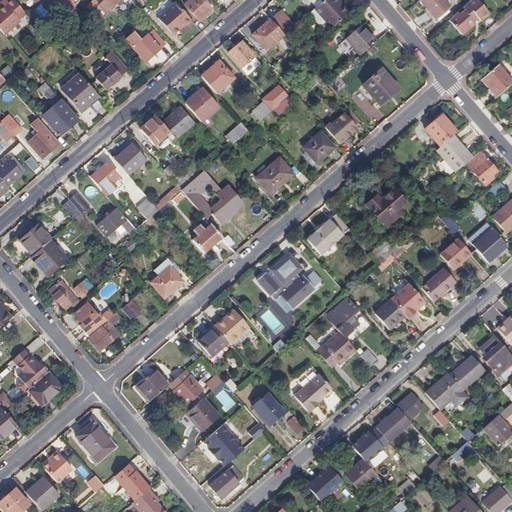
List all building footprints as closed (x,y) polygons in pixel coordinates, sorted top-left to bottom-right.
[(27,15),(13,0),(3,0),(3,1),(5,4),(0,8),(0,29),(4,34),(27,15)] [(54,0),(65,11),(78,0),(54,0)] [(98,4),(100,2),(97,0),(92,0),(81,11),(85,15),(87,13),(98,4)] [(101,0),(100,2),(98,4),(105,12),(106,13),(121,0),(124,3),(128,0),(101,0)] [(193,21),(174,0),(157,16),(173,34),(178,30),(181,27),(183,30),(193,21)] [(188,0),(184,4),(199,21),(212,10),(204,0),(188,0)] [(350,13),(337,0),(322,0),(315,7),(333,28),(350,13)] [(441,0),(418,0),(418,1),(435,20),(449,9),(441,0)] [(475,0),(470,0),(449,19),(463,35),(477,23),(475,21),(478,19),(481,22),(489,14),(475,0)] [(105,12),(98,4),(87,13),(94,22),(105,12)] [(281,9),(270,18),(284,33),(295,24),(281,9)] [(266,49),(284,33),(270,18),(270,17),(253,33),(266,49)] [(75,23),(61,36),(65,40),(73,33),(73,34),(80,28),(75,23)] [(361,55),(376,41),(363,26),(347,39),(361,55)] [(166,44),(153,30),(141,40),(134,33),(126,40),(145,62),(166,44)] [(254,57),(241,42),(228,53),(241,68),(254,57)] [(121,74),(127,69),(111,52),(105,57),(111,65),(96,79),(105,90),(121,75),(121,74)] [(200,76),(216,94),(234,78),(218,61),(200,76)] [(0,70),(0,72),(5,80),(13,74),(7,65),(0,70)] [(482,80),(498,97),(511,84),(511,80),(499,65),(482,80)] [(399,89),(383,70),(364,87),(380,105),(399,89)] [(98,96),(79,74),(61,89),(81,112),(98,96)] [(270,111),(271,111),(274,109),(279,104),(277,103),(285,96),(279,88),(270,95),(269,94),(261,100),(262,102),(270,111)] [(369,123),(380,117),(364,88),(353,94),(369,123)] [(186,104),(201,121),(218,106),(202,89),(186,104)] [(10,100),(11,92),(4,91),(2,99),(10,100)] [(60,101),(51,91),(45,97),(53,107),(60,101)] [(279,104),(274,109),(278,114),(289,105),(284,99),(279,104)] [(259,121),(270,111),(262,102),(251,111),(259,121)] [(69,125),(78,117),(65,103),(46,119),(59,134),(60,134),(62,136),(67,131),(70,133),(72,131),(70,129),(71,127),(69,125)] [(170,132),(175,138),(193,122),(180,108),(162,124),(170,132)] [(325,127),(340,144),(358,128),(345,113),(331,124),(329,123),(325,127)] [(454,135),(458,131),(442,114),(425,129),(440,147),(454,135)] [(170,132),(162,124),(156,116),(141,131),(155,146),(170,132)] [(9,117),(3,122),(15,136),(21,131),(9,117)] [(60,142),(38,117),(31,124),(36,129),(33,132),(36,135),(27,142),(42,158),(60,142)] [(15,136),(3,122),(0,124),(0,134),(7,142),(15,136)] [(234,144),(249,131),(241,122),(226,135),(234,144)] [(336,148),(321,131),(302,149),(317,164),(336,148)] [(440,147),(437,150),(455,171),(473,155),(454,135),(440,147)] [(114,160),(128,176),(146,160),(132,144),(114,160)] [(498,171),(480,151),(466,163),(484,183),(498,171)] [(0,167),(0,176),(8,186),(22,173),(17,167),(21,163),(14,155),(9,159),(5,155),(0,159),(0,162),(2,165),(0,167)] [(31,172),(38,168),(32,156),(25,160),(31,172)] [(269,195),(292,174),(278,158),(255,179),(269,195)] [(107,164),(91,178),(106,195),(116,187),(112,182),(119,176),(107,164)] [(174,182),(181,190),(196,177),(188,167),(172,180),(174,182)] [(399,173),(404,178),(410,173),(405,168),(399,173)] [(239,210),(237,208),(243,203),(233,191),(227,197),(204,170),(196,177),(181,190),(207,219),(212,215),(220,224),(230,214),(233,216),(239,210)] [(160,195),(174,182),(172,180),(165,171),(152,182),(155,187),(154,188),(160,195)] [(0,196),(10,188),(8,186),(0,176),(0,196)] [(489,190),(494,196),(505,186),(500,180),(489,190)] [(91,186),(83,191),(88,198),(95,192),(91,186)] [(381,222),(405,201),(394,188),(379,201),(375,196),(366,205),(381,222)] [(81,213),(83,214),(90,208),(77,193),(70,199),(81,213)] [(148,219),(159,210),(149,199),(137,208),(148,219)] [(511,199),(491,218),(505,234),(511,227),(511,199)] [(107,236),(116,228),(113,225),(124,215),(118,208),(98,226),(107,236)] [(436,214),(447,227),(454,221),(455,220),(443,208),(436,214)] [(222,226),(233,216),(230,214),(220,224),(222,226)] [(349,229),(336,214),(306,240),(319,255),(349,229)] [(116,228),(127,219),(124,215),(113,225),(116,228)] [(454,221),(447,227),(460,241),(467,235),(454,221)] [(20,240),(33,255),(50,239),(52,238),(39,223),(20,240)] [(204,253),(223,237),(212,224),(205,230),(200,225),(194,230),(199,236),(193,240),(204,253)] [(508,247),(486,224),(467,240),(489,264),(508,247)] [(417,240),(413,235),(400,247),(391,255),(395,259),(417,240)] [(370,254),(380,264),(391,255),(400,247),(390,236),(370,254)] [(471,254),(457,238),(439,253),(452,268),(463,259),(464,260),(471,254)] [(50,239),(33,255),(44,266),(41,268),(48,276),(68,259),(50,239)] [(296,274),(302,269),(288,254),(269,271),(273,274),(268,278),(264,274),(256,281),(274,302),(279,297),(291,310),(314,289),(303,276),(300,279),(296,274)] [(391,255),(380,264),(375,269),(379,273),(395,259),(391,255)] [(159,276),(152,282),(165,297),(171,292),(173,292),(176,290),(176,287),(182,282),(177,276),(180,273),(168,259),(154,271),(159,276)] [(455,283),(443,270),(422,289),(433,302),(455,283)] [(65,277),(49,291),(67,312),(79,302),(75,297),(79,294),(75,289),(65,277)] [(258,307),(269,298),(255,282),(245,290),(243,288),(236,294),(244,303),(250,298),(258,307)] [(83,299),(90,293),(82,283),(75,289),(79,294),(83,299)] [(408,284),(390,299),(391,300),(405,316),(406,318),(414,311),(412,309),(422,300),(408,284)] [(287,309),(291,310),(279,297),(274,302),(277,304),(279,306),(281,307),(284,308),(287,309)] [(338,328),(337,330),(339,333),(344,338),(360,324),(353,316),(357,312),(346,299),(328,316),(338,328)] [(405,316),(391,300),(374,314),(388,330),(405,316)] [(424,303),(422,300),(412,309),(414,311),(424,303)] [(0,326),(12,316),(6,310),(7,309),(0,301),(0,326)] [(124,308),(133,319),(141,313),(132,301),(124,308)] [(79,325),(88,336),(104,323),(87,302),(74,314),(82,323),(79,325)] [(104,323),(88,336),(100,351),(121,333),(112,323),(122,315),(118,310),(104,323)] [(234,311),(215,327),(228,342),(230,344),(248,328),(234,311)] [(511,315),(506,320),(508,322),(498,330),(511,345),(511,344),(511,315)] [(228,342),(215,327),(197,342),(210,357),(228,342)] [(339,333),(317,353),(331,368),(337,363),(347,354),(350,356),(355,351),(344,338),(339,333)] [(309,336),(306,339),(314,350),(318,347),(309,336)] [(511,362),(511,357),(494,337),(479,351),(486,360),(484,362),(497,376),(511,362)] [(273,347),(279,354),(286,347),(280,340),(273,347)] [(12,359),(17,365),(29,354),(24,349),(12,359)] [(360,356),(370,368),(377,362),(365,350),(360,356)] [(190,358),(194,362),(199,358),(195,353),(190,358)] [(28,389),(48,372),(41,364),(39,366),(29,354),(17,365),(22,370),(17,375),(28,389)] [(347,354),(337,363),(339,365),(350,356),(347,354)] [(485,373),(471,356),(448,376),(461,391),(463,393),(485,373)] [(235,371),(241,365),(235,358),(228,364),(235,371)] [(136,387),(149,402),(168,385),(155,370),(136,387)] [(62,388),(48,372),(27,390),(41,406),(62,388)] [(182,373),(168,385),(174,391),(173,392),(185,406),(201,392),(189,378),(188,378),(182,373)] [(331,388),(318,374),(294,396),(309,413),(320,404),(317,401),(331,388)] [(448,376),(446,374),(424,393),(439,410),(461,391),(448,376)] [(211,392),(220,384),(215,378),(205,386),(211,392)] [(225,384),(234,394),(239,389),(230,379),(225,384)] [(295,380),(286,386),(291,394),(300,387),(295,380)] [(501,391),(511,403),(511,402),(511,384),(510,383),(501,391)] [(224,389),(215,396),(226,412),(236,405),(224,389)] [(4,391),(0,394),(0,403),(3,408),(5,409),(13,402),(4,391)] [(412,394),(396,408),(397,409),(407,420),(423,406),(412,394)] [(283,414),(267,395),(251,408),(268,427),(283,414)] [(203,399),(186,413),(202,432),(219,417),(203,399)] [(511,413),(511,402),(511,403),(497,416),(502,422),(511,413)] [(5,409),(3,408),(0,410),(0,436),(2,439),(18,425),(5,409)] [(397,409),(375,429),(387,444),(410,424),(407,420),(397,409)] [(443,427),(449,422),(439,411),(433,416),(443,427)] [(281,419),(286,424),(296,435),(303,428),(294,417),(289,412),(281,419)] [(502,422),(497,416),(482,429),(497,447),(511,434),(502,422)] [(114,446),(93,420),(75,435),(96,460),(114,446)] [(219,427),(215,431),(221,437),(225,433),(219,427)] [(248,432),(253,439),(261,433),(255,427),(248,432)] [(466,428),(459,434),(462,437),(467,442),(473,437),(466,428)] [(388,444),(387,444),(375,429),(374,429),(369,434),(367,432),(351,447),(364,461),(366,463),(388,444)] [(215,431),(208,437),(211,440),(195,454),(201,461),(224,441),(221,437),(215,431)] [(459,449),(467,442),(462,437),(454,443),(459,449)] [(456,462),(472,448),(467,442),(459,449),(451,456),(456,462)] [(481,460),(473,450),(468,454),(476,464),(481,460)] [(50,461),(43,467),(56,482),(72,469),(57,451),(51,457),(52,458),(50,461)] [(432,473),(444,462),(439,457),(427,468),(432,473)] [(366,463),(364,461),(346,476),(360,493),(368,487),(373,493),(383,483),(366,463)] [(222,500),(247,478),(235,464),(210,486),(222,500)] [(306,486),(321,503),(344,483),(329,466),(306,486)] [(149,489),(150,488),(135,471),(121,484),(136,500),(149,489)] [(43,476),(25,492),(41,510),(59,494),(43,476)] [(104,485),(97,477),(89,485),(95,493),(104,485)] [(397,490),(404,498),(414,489),(407,481),(397,490)] [(511,499),(511,493),(507,487),(502,491),(499,488),(481,504),(487,511),(498,511),(511,501),(511,500),(511,499)] [(15,489),(0,502),(0,508),(3,511),(29,511),(30,511),(26,508),(29,505),(15,489)] [(154,495),(149,489),(136,500),(133,503),(140,511),(166,511),(157,502),(153,497),(154,495)] [(478,511),(467,499),(451,511),(478,511)] [(389,501),(376,511),(387,511),(394,506),(389,501)] [(394,506),(387,511),(403,511),(407,510),(402,504),(400,502),(394,506)]
